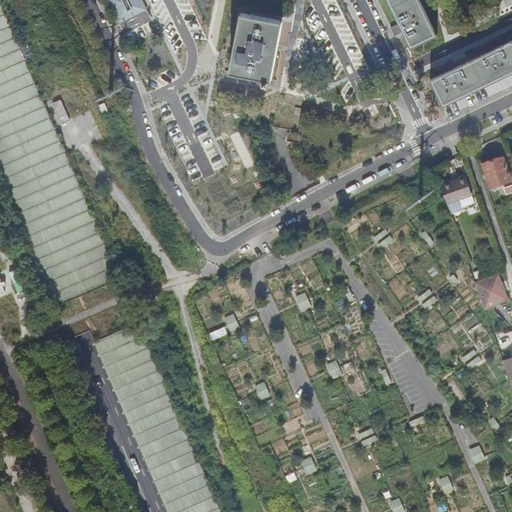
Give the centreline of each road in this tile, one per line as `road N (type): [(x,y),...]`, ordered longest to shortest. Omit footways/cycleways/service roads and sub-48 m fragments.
road 1 (residential): [(428,140),(217,246),(156,164),(135,94),(88,0)]
road 2 (motorway): [(200,511),(0,42)]
road 3 (motorway): [(0,138),(165,511)]
road 4 (track): [(181,280),(194,345),(265,511)]
road 5 (track): [(3,351),(202,273),(220,246)]
road 6 (track): [(181,280),(74,131)]
road 7 (track): [(194,345),(241,511)]
road 8 (unknown): [(450,127),(492,209),(511,282)]
road 9 (residential): [(360,0),(428,140)]
